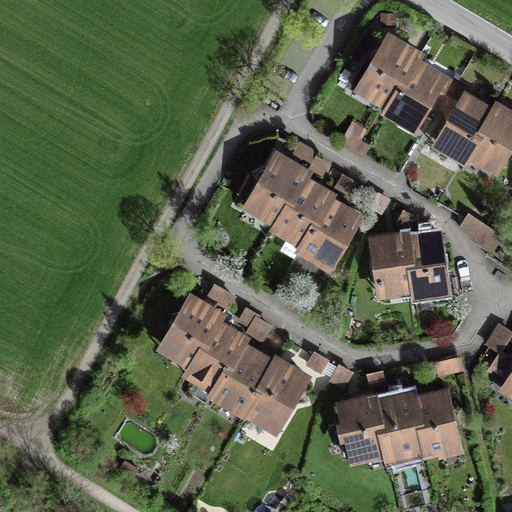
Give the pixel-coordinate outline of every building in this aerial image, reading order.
[(387,37),(359,84),(390,104),(410,70),(414,63),(419,56),(387,37)] [(443,80),(414,63),(410,70),(390,104),(419,121),(443,80)] [(495,109),(455,86),(447,99),(459,106),(439,140),(467,156),(470,149),(495,109)] [(511,144),(511,119),(495,109),(470,149),(498,167),(511,144)] [(247,206),(305,240),(301,248),(332,266),(361,217),(339,202),(319,189),(303,180),(307,173),(284,160),(276,155),(247,206)] [(407,238),(406,232),(395,234),(370,238),(378,290),(413,284),(415,293),(447,289),(440,240),(440,234),(407,238)] [(278,366),(268,360),(241,344),(244,339),(224,327),(217,322),(221,315),(196,300),(189,296),(161,343),(193,362),(189,370),(279,424),(304,382),(278,366)] [(382,399),(374,401),(372,394),(358,398),(338,402),(351,458),(386,450),(387,458),(425,449),(426,455),(461,447),(449,391),(424,396),(414,398),(412,393),(382,399)]
